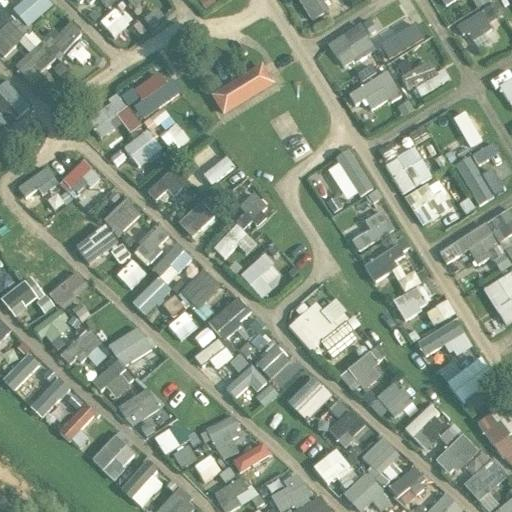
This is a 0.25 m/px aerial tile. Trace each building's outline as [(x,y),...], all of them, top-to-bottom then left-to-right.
[(21,28),(48,7),(42,0),(17,0),(6,9),(21,28)] [(72,0),(81,15),(106,0),(72,0)] [(119,0),(114,0),(91,22),(110,41),(135,17),(119,0)] [(323,13),(318,0),(296,0),(303,20),(323,13)] [(436,0),(441,8),(456,0),(436,0)] [(391,15),(399,11),(394,2),(360,21),(373,45),(399,31),(391,15)] [(488,19),(500,12),(494,2),(482,9),(488,19)] [(455,23),(475,53),(497,39),(477,9),(455,23)] [(52,62),(79,33),(65,21),(39,50),(52,62)] [(0,28),(0,51),(19,40),(9,24),(0,28)] [(338,67),(371,48),(357,24),(324,43),(338,67)] [(9,67),(28,85),(37,76),(27,66),(42,50),(25,33),(16,43),(25,51),(9,67)] [(39,74),(47,61),(38,55),(29,68),(39,74)] [(55,88),(69,74),(56,61),(42,75),(55,88)] [(447,80),(441,68),(432,73),(425,61),(398,75),(405,89),(421,81),(426,91),(447,80)] [(223,117),(273,85),(261,66),(210,98),(223,117)] [(349,105),(362,99),(367,108),(385,100),(380,89),(391,83),(386,72),(343,92),(349,105)] [(157,76),(134,84),(138,95),(161,87),(157,76)] [(511,76),(495,87),(511,112),(511,76)] [(0,109),(11,122),(29,107),(4,77),(0,80),(0,109)] [(144,121),(177,90),(166,78),(133,108),(144,121)] [(132,88),(119,95),(125,105),(138,98),(132,88)] [(124,100),(87,115),(97,138),(113,132),(108,121),(118,117),(124,132),(135,127),(124,100)] [(450,120),(465,147),(487,135),(472,108),(450,120)] [(169,153),(187,140),(166,110),(146,124),(153,134),(155,133),(169,153)] [(135,168),(159,149),(144,130),(120,149),(135,168)] [(205,185),(232,169),(216,143),(189,159),(205,185)] [(394,156),(411,187),(429,177),(412,146),(394,156)] [(345,149),(329,159),(355,198),(371,188),(345,149)] [(399,195),(410,188),(393,158),(381,165),(399,195)] [(73,195),(94,175),(79,160),(59,180),(73,195)] [(20,198),(35,187),(40,194),(55,183),(43,166),(13,187),(20,198)] [(165,168),(140,189),(154,205),(178,183),(165,168)] [(435,180),(401,197),(416,226),(449,210),(435,180)] [(238,208),(255,226),(267,214),(251,196),(238,208)] [(67,197),(44,223),(61,238),(84,212),(67,197)] [(122,199),(100,220),(116,236),(138,215),(122,199)] [(174,222),(188,238),(211,218),(197,202),(174,222)] [(507,263),(511,260),(511,247),(505,237),(511,232),(511,213),(508,207),(482,222),(507,263)] [(366,231),(347,240),(352,250),(391,232),(380,210),(360,219),(366,231)] [(0,229),(0,254),(2,256),(31,238),(19,218),(0,229)] [(144,264),(167,236),(152,224),(129,252),(144,264)] [(234,246),(241,254),(252,244),(234,224),(208,248),(219,260),(234,246)] [(489,257),(496,271),(505,266),(484,225),(435,250),(441,263),(466,251),(473,265),(489,257)] [(106,252),(115,263),(126,254),(118,243),(106,252)] [(174,244),(148,269),(154,276),(167,264),(176,274),(190,261),(174,244)] [(258,299),(281,277),(260,254),(237,277),(258,299)] [(113,272),(127,287),(141,274),(127,260),(113,272)] [(164,285),(175,274),(166,266),(156,277),(164,285)] [(417,285),(411,273),(401,278),(396,267),(389,270),(399,292),(417,285)] [(175,292),(201,321),(208,314),(199,304),(217,287),(200,269),(175,292)] [(44,295),(58,310),(86,285),(72,270),(44,295)] [(479,289),(500,326),(511,318),(511,278),(508,272),(479,289)] [(153,277),(127,302),(140,316),(167,291),(153,277)] [(32,278),(0,293),(0,302),(6,316),(37,301),(41,308),(45,306),(32,278)] [(398,320),(423,308),(414,288),(389,300),(398,320)] [(212,332),(229,317),(236,324),(249,312),(233,295),(203,323),(212,332)] [(170,296),(159,306),(168,315),(178,306),(170,296)] [(310,301),(283,326),(306,350),(315,342),(331,359),(352,339),(347,333),(354,325),(329,299),(318,309),(310,301)] [(444,299),(422,311),(429,325),(452,314),(444,299)] [(53,310),(31,328),(45,345),(67,327),(53,310)] [(176,343),(192,331),(179,313),(162,326),(176,343)] [(219,339),(235,328),(230,320),(213,331),(219,339)] [(56,346),(62,363),(77,358),(77,360),(98,352),(87,321),(70,327),(74,340),(56,346)] [(0,357),(0,345),(11,335),(0,324),(0,358),(1,358),(0,357)] [(112,362),(144,356),(139,331),(107,337),(112,362)] [(213,339),(192,358),(207,375),(228,356),(213,339)] [(430,339),(415,347),(424,365),(439,358),(430,339)] [(18,352),(23,357),(29,351),(24,345),(18,352)] [(141,353),(145,363),(161,356),(157,346),(141,353)] [(368,369),(380,358),(370,347),(336,378),(351,394),(373,374),(368,369)] [(275,348),(252,362),(263,378),(285,365),(275,348)] [(442,380),(477,356),(472,348),(436,372),(442,380)] [(220,387),(229,399),(249,386),(252,391),(261,385),(240,353),(227,361),(236,376),(220,387)] [(277,374),(285,384),(304,368),(296,358),(277,374)] [(477,358),(442,381),(455,401),(490,377),(477,358)] [(114,361),(91,378),(108,400),(131,382),(114,361)] [(38,419),(67,388),(55,377),(26,407),(38,419)] [(302,421),(328,396),(310,377),(283,402),(302,421)] [(383,410),(391,419),(409,402),(390,382),(365,406),(376,417),(383,410)] [(268,385),(252,394),(259,406),(275,397),(268,385)] [(129,428),(155,407),(140,389),(114,409),(129,428)] [(77,430),(92,415),(81,404),(56,430),(76,449),(86,439),(77,430)] [(421,449),(445,427),(425,405),(401,428),(421,449)] [(341,449),(363,425),(345,408),(323,433),(341,449)] [(511,414),(498,426),(506,435),(511,430),(511,414)] [(231,417),(204,432),(220,461),(236,452),(227,437),(238,430),(231,417)] [(164,456),(183,441),(171,426),(152,440),(164,456)] [(432,461),(450,477),(476,448),(459,432),(432,461)] [(88,459),(110,479),(133,454),(111,434),(88,459)] [(382,486),(398,471),(388,461),(396,454),(379,436),(355,459),(382,486)] [(179,469),(194,459),(183,444),(168,454),(179,469)] [(237,474),(266,457),(258,444),(229,460),(237,474)] [(306,468),(321,486),(332,477),(339,486),(351,476),(329,450),(306,468)] [(484,511),(486,511),(495,504),(488,496),(508,477),(482,450),(466,466),(473,472),(459,486),(484,511)] [(138,508),(158,486),(147,477),(154,469),(144,460),(117,490),(138,508)] [(415,466),(383,485),(390,496),(421,478),(415,466)] [(282,488),(266,497),(274,511),(280,511),(308,497),(294,473),(278,482),(282,488)] [(358,474),(337,497),(353,511),(356,511),(366,502),(376,511),(387,500),(358,474)] [(219,511),(223,511),(252,499),(241,476),(210,491),(219,511)] [(173,491),(151,511),(189,511),(191,510),(173,491)] [(421,511),(457,511),(459,510),(442,492),(421,511)] [(511,511),(511,495),(489,511),(511,511)] [(289,511),(324,511),(319,497),(288,509),(289,511)]
